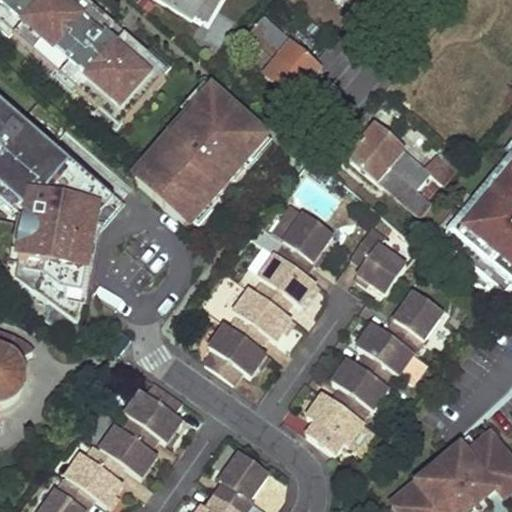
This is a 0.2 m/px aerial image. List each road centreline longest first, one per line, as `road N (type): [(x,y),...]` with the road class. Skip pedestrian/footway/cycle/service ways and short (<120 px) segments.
road 1 (residential): [(308,511),(311,481),(299,459),(155,358)]
road 2 (residential): [(318,136),(431,0)]
